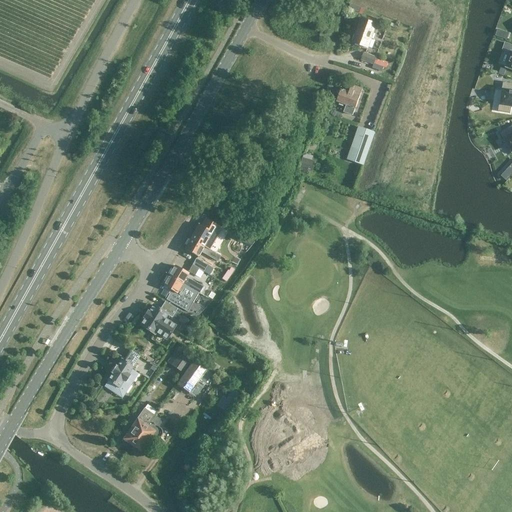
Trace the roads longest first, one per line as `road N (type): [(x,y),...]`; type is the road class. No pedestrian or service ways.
road 1 (primary): [(188,0),(0,337)]
road 2 (tertiary): [(119,245),(260,0)]
road 3 (tertiary): [(0,444),(119,245)]
road 4 (residential): [(49,435),(88,358),(154,267)]
road 5 (unclassified): [(0,287),(71,123)]
road 6 (unclassified): [(71,123),(135,0)]
road 7 (unclassified): [(155,511),(49,435)]
